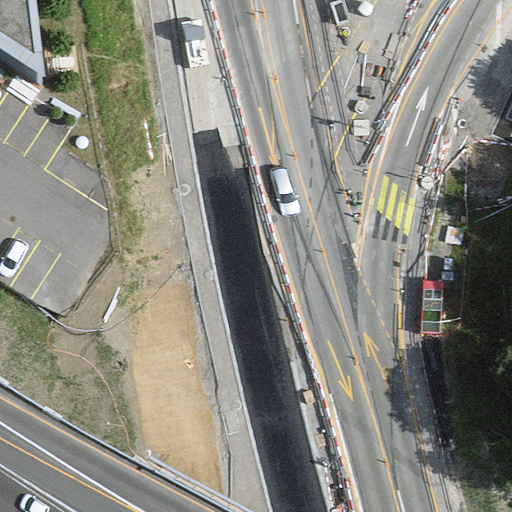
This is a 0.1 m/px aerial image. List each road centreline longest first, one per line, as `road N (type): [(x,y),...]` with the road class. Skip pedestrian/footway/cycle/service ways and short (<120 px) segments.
road 1 (secondary): [(195,0),(308,511)]
road 2 (motorway): [(371,474),(388,217),(410,131),(473,0)]
road 3 (secondary): [(371,474),(275,0)]
road 4 (motorway): [(133,511),(0,435)]
